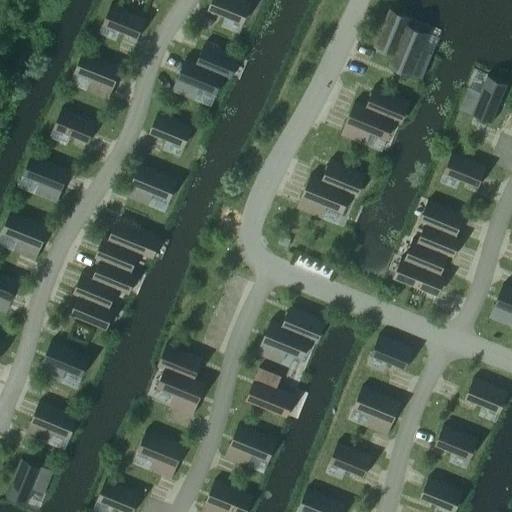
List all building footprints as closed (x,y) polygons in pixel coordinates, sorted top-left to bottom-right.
[(210,0),(207,9),(242,24),(251,3),(242,0),(210,0)] [(145,18),(110,4),(102,24),(136,38),(145,18)] [(388,9),(374,44),(393,52),(389,63),(422,77),(432,54),(422,50),(430,33),(410,25),(412,19),(388,9)] [(228,77),(229,76),(237,57),(203,44),(195,63),(223,75),(228,77)] [(119,66),(82,51),(74,71),(91,78),(86,90),(106,98),(119,66)] [(215,94),(223,75),(195,63),(185,59),(172,90),(193,99),(198,87),(215,94)] [(468,87),(460,107),(492,121),(507,85),(486,76),(480,92),(468,87)] [(355,102),(342,134),(364,144),(369,132),(386,139),(394,119),(400,122),(408,101),(375,87),(367,107),(355,102)] [(63,108),(54,129),(88,143),(96,122),(63,108)] [(157,112),(148,133),(182,146),(190,127),(191,128),(192,126),(157,112)] [(451,152),(443,173),(478,187),(486,166),(451,152)] [(39,182),(34,193),(56,202),(57,202),(55,201),(67,171),(69,171),(70,170),(31,154),(22,175),(39,182)] [(297,206),(296,207),(321,217),(326,205),(342,212),(350,192),(356,195),(364,176),(365,176),(366,175),(329,160),(329,161),(330,162),(323,180),(321,179),(310,175),(309,176),(311,177),(299,207),(297,206)] [(126,195),(125,196),(147,205),(152,193),(169,200),(177,179),(139,163),(138,165),(140,165),(127,196),(126,195)] [(429,200),(420,221),(425,223),(426,222),(455,234),(463,214),(429,200)] [(10,211),(1,232),(18,239),(13,250),(35,259),(36,259),(34,258),(46,228),(48,228),(49,227),(10,211)] [(103,236),(103,237),(153,257),(151,256),(159,238),(160,238),(161,238),(161,237),(139,228),(118,219),(110,238),(108,237),(108,238),(103,236)] [(418,241),(418,242),(447,254),(446,255),(452,257),(460,236),(455,234),(426,222),(425,223),(418,241)] [(280,236),(278,243),(287,247),(290,240),(280,236)] [(95,255),(95,256),(137,273),(137,272),(132,270),(132,269),(130,269),(137,252),(152,258),(153,257),(103,237),(102,237),(104,238),(97,256),(95,255)] [(405,258),(405,259),(439,273),(439,272),(446,255),(447,254),(418,242),(418,241),(413,239),(405,258)] [(137,274),(137,273),(95,256),(94,257),(99,259),(101,260),(94,276),(92,276),(81,272),(81,273),(129,292),(127,291),(135,273),(137,274)] [(402,257),(394,278),(436,295),(445,274),(439,272),(439,273),(405,259),(405,258),(402,257)] [(0,272),(0,310),(4,312),(3,311),(15,281),(17,281),(17,280),(0,272)] [(73,292),(115,309),(115,308),(110,306),(110,305),(109,305),(116,288),(129,293),(129,292),(81,273),(82,274),(75,292),(73,291),(73,292)] [(511,288),(503,285),(490,318),(511,326),(511,322),(511,288)] [(114,310),(115,309),(73,292),(73,293),(78,295),(79,296),(72,313),(70,313),(70,314),(106,329),(107,329),(107,328),(106,327),(113,309),(114,310)] [(310,338),(316,341),(316,339),(324,321),(325,322),(326,321),(289,306),(289,307),(290,308),(283,325),(281,324),(281,325),(270,320),(269,322),(271,323),(259,353),(257,352),(256,353),(281,363),(285,351),(302,358),(310,338)] [(378,334),(370,355),(405,370),(413,349),(378,334)] [(38,372),(38,373),(60,382),(65,370),(81,377),(90,356),(51,340),(50,341),(52,342),(40,373),(38,372)] [(167,345),(159,365),(164,367),(157,386),(173,393),(168,405),(193,415),(193,413),(191,413),(203,383),(205,384),(206,382),(194,377),(195,377),(193,376),(200,359),(202,360),(202,358),(166,343),(165,345),(167,345)] [(295,395),(288,392),(276,388),(281,376),(259,366),(258,368),(260,369),(248,398),(246,398),(245,399),(286,416),(295,395)] [(472,378),(464,398),(499,413),(507,392),(472,378)] [(361,386),(352,407),(369,414),(365,426),(385,434),(399,401),(361,386)] [(52,430),(69,437),(78,417),(39,401),(38,402),(40,403),(28,433),(26,433),(25,433),(48,442),(52,430)] [(251,454),(268,460),(276,440),(238,424),(237,425),(239,426),(226,456),(225,456),(224,456),(246,465),(251,454)] [(442,424),(434,445),(469,459),(478,439),(442,424)] [(145,430),(137,451),(154,457),(149,469),(171,478),(170,477),(182,447),(184,447),(184,446),(145,430)] [(337,442),(328,463),(363,477),(372,456),(337,442)] [(32,487),(44,492),(53,470),(52,470),(52,472),(21,459),(22,457),(21,457),(5,496),(26,504),(32,487)] [(428,477),(419,498),(453,511),(454,511),(463,491),(428,477)] [(105,479),(96,500),(126,511),(132,511),(140,493),(105,479)] [(200,511),(226,511),(227,510),(233,511),(245,511),(253,496),(214,480),(213,481),(215,482),(202,511),(201,511),(200,511)] [(307,489),(299,509),(305,511),(339,511),(343,503),(307,489)]
